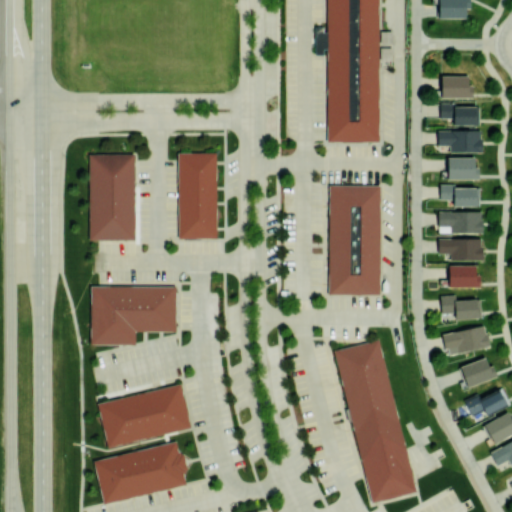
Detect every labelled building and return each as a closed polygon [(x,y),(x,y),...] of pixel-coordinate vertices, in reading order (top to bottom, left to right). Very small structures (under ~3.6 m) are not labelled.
[(325,0),(325,139),(379,139),(378,0),(325,0)] [(464,7),(464,17),(439,17),(437,17),(436,17),(436,3),(437,3),(437,0),(469,0),(469,7),(464,7)] [(391,42),(391,30),(378,30),(379,43),(391,42)] [(442,74),(467,74),(467,84),(471,84),(471,96),(467,96),(465,96),(440,96),(440,89),(439,89),(439,74),(440,74),(442,74)] [(453,117),(439,117),(439,102),(455,102),(455,105),(475,105),(475,118),(476,118),(476,124),(475,124),(474,124),(453,124),(453,117)] [(481,151),(449,151),(449,144),(437,144),(437,129),(479,129),(479,137),(481,137),(481,151)] [(133,154),(88,153),(88,238),(132,238),(133,154)] [(176,154),(176,238),(215,238),(214,154),(176,154)] [(449,156),(473,156),(473,166),(477,166),(477,178),(473,178),(472,178),(447,178),(447,170),(445,170),(445,156),(447,156),(449,156)] [(454,186),(478,186),(478,205),(452,205),(452,198),(438,198),(438,183),(454,183),(454,186)] [(328,185),(328,296),(377,296),(377,185),(328,185)] [(481,232),(449,232),(449,225),(437,225),(437,210),(479,210),(479,218),(481,218),(481,232)] [(482,259),(449,259),(449,252),(437,252),(437,237),(480,237),(480,245),(482,245),(482,259)] [(449,264),(474,264),(474,274),(478,274),(478,286),(474,286),(473,286),(447,286),(447,278),(446,278),(446,264),(447,264),(449,264)] [(172,287),(89,286),(88,343),(134,343),(135,330),(171,330),(172,287)] [(455,300),(479,298),(480,317),(454,318),(454,311),(440,312),(439,294),(454,294),(455,300)] [(489,345),(448,354),(447,347),(444,348),(440,333),(482,324),(484,332),(486,332),(489,345)] [(375,339),(414,490),(371,501),(333,350),(375,339)] [(461,364),(484,356),(487,365),(491,364),(495,375),(491,377),(490,377),(466,386),(464,378),(462,379),(457,365),(459,365),(461,364)] [(177,383),(96,403),(107,447),(188,427),(177,383)] [(479,397),(500,387),(509,403),(486,415),(483,409),(470,415),(462,399),(476,392),(479,397)] [(484,422),(506,411),(511,419),(511,418),(511,432),(493,443),(490,436),(488,437),(481,424),(483,423),(484,422)] [(511,462),(510,464),(507,458),(496,464),(489,451),(511,437),(511,462)] [(174,443),(93,463),(103,502),(184,482),(174,443)]
